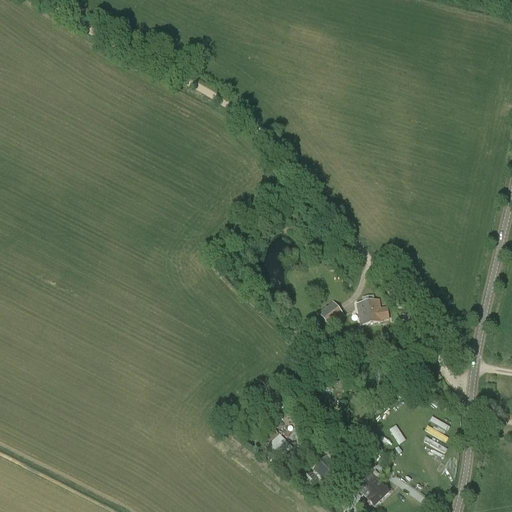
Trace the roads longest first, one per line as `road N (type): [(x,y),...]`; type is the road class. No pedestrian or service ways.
road 1 (track): [(470,396),(317,197),(247,121),(44,0)]
road 2 (unclassified): [(456,511),(477,348),(511,200)]
